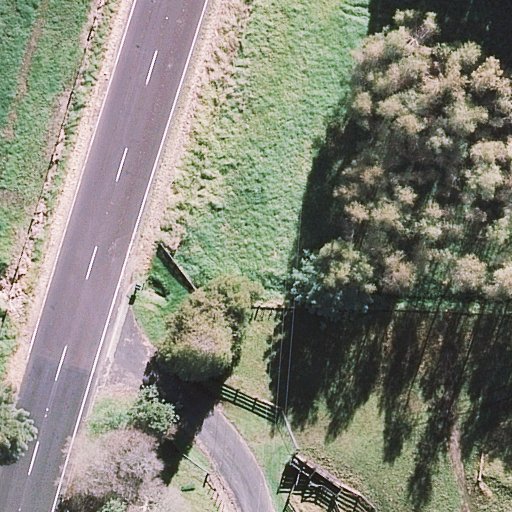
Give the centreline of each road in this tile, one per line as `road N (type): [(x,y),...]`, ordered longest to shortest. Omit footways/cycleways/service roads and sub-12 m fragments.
road 1 (unclassified): [(18,511),(171,0)]
road 2 (track): [(275,511),(267,443),(204,360),(76,310)]
